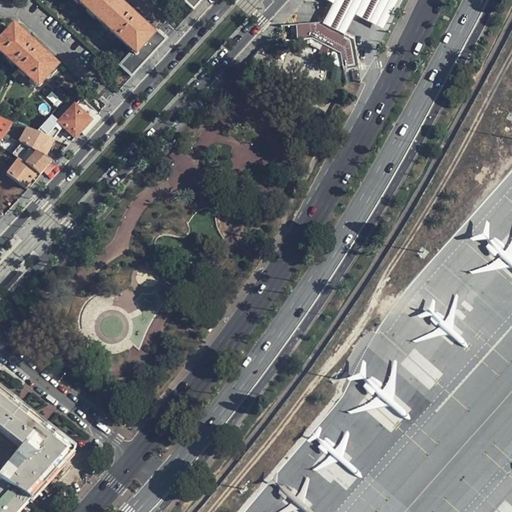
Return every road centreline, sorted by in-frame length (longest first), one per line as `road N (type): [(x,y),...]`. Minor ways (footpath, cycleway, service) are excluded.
road 1 (primary): [(165,479),(317,281),(479,0)]
road 2 (primary): [(433,0),(288,259),(134,454)]
road 3 (secondary): [(0,309),(278,4)]
road 4 (secondary): [(223,0),(11,230)]
road 5 (residential): [(0,351),(134,454)]
